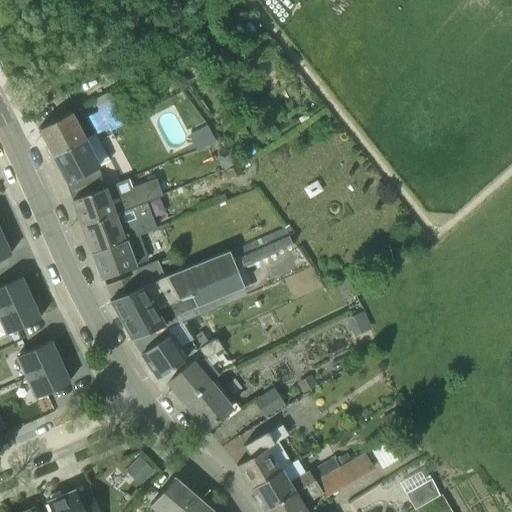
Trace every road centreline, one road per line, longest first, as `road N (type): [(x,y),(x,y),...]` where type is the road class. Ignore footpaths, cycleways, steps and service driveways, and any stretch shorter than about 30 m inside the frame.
road 1 (tertiary): [(147,401),(80,290),(0,113)]
road 2 (track): [(0,109),(168,0)]
road 3 (residential): [(0,463),(147,401)]
road 4 (tertiary): [(241,511),(147,401)]
